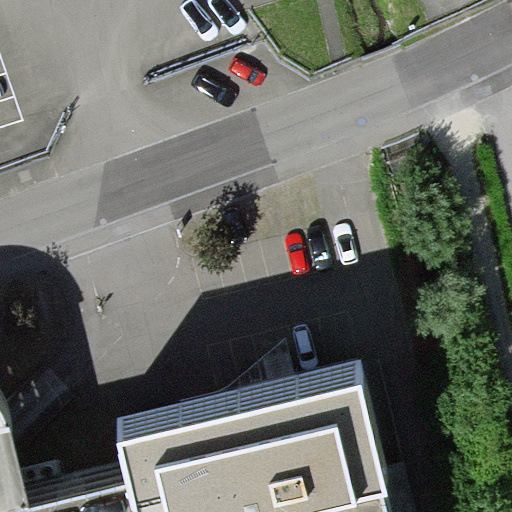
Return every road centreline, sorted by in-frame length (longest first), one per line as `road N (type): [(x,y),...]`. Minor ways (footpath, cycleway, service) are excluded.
road 1 (residential): [(0,231),(511,34)]
road 2 (track): [(434,68),(511,389)]
